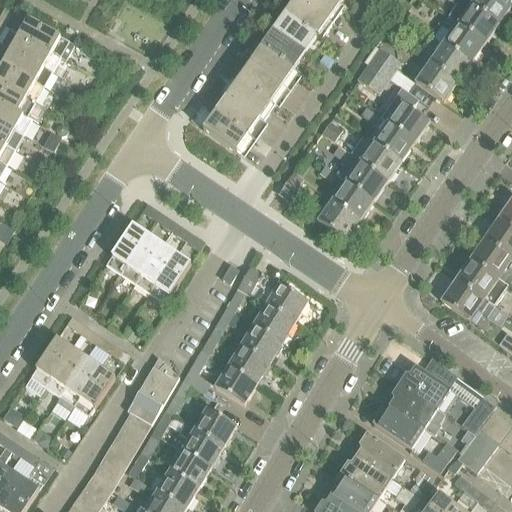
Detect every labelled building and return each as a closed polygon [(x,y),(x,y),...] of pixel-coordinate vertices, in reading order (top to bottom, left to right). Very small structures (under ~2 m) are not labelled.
[(329,0),(296,0),(296,1),(332,26),(344,10),(329,0)] [(329,0),(344,10),(350,0),(329,0)] [(445,0),(456,7),(447,20),(485,46),(499,27),(461,1),(459,0),(445,0)] [(461,0),(461,1),(499,27),(511,8),(511,6),(502,0),(461,0)] [(296,1),(284,17),(321,43),(332,26),(296,1)] [(396,8),(393,11),(397,14),(401,17),(405,20),(413,9),(401,1),(400,1),(396,8)] [(4,10),(0,18),(0,28),(4,30),(12,15),(4,10)] [(284,17),(273,33),(309,59),(321,43),(284,17)] [(405,20),(401,17),(391,31),(402,38),(411,24),(405,20)] [(451,36),(443,47),(471,66),(485,46),(447,20),(441,29),(451,36)] [(27,23),(18,39),(60,62),(65,65),(74,49),(27,23)] [(273,33),(261,50),(297,76),(309,59),(273,33)] [(18,39),(10,53),(52,76),(60,62),(18,39)] [(443,47),(429,66),(457,86),(471,66),(443,47)] [(261,50),(250,66),(286,92),(297,76),(261,50)] [(10,53),(2,68),(43,92),(52,76),(10,53)] [(380,53),(368,69),(388,83),(400,67),(380,53)] [(250,66),(238,83),(275,108),(286,92),(250,66)] [(444,106),(457,86),(429,66),(415,86),(444,106)] [(2,68),(0,71),(0,87),(35,107),(43,92),(2,68)] [(378,98),(388,83),(368,69),(358,84),(378,98)] [(238,83),(227,99),(263,124),(275,108),(238,83)] [(0,106),(27,121),(35,107),(0,87),(0,106)] [(227,99),(215,116),(251,141),(263,124),(227,99)] [(31,124),(27,121),(0,106),(0,125),(23,138),(31,124)] [(401,106),(386,127),(415,146),(429,126),(401,106)] [(378,120),(366,112),(361,119),(373,127),(378,120)] [(239,159),(251,141),(215,116),(203,133),(239,159)] [(0,125),(0,144),(15,153),(23,138),(0,125)] [(342,134),(330,126),(321,138),(335,146),(342,134)] [(386,127),(372,147),(401,166),(415,146),(386,127)] [(56,134),(57,139),(61,141),(66,140),(68,135),(66,130),(63,128),(58,130),(56,134)] [(58,150),(62,143),(52,137),(48,144),(58,150)] [(349,160),(358,167),(359,166),(387,186),(401,166),(372,147),(362,140),(349,160)] [(0,144),(0,165),(6,169),(15,153),(0,144)] [(345,166),(349,160),(337,152),(333,158),(345,166)] [(359,166),(358,167),(349,160),(345,167),(336,179),(345,186),(373,205),(387,186),(359,166)] [(319,177),(331,186),(336,179),(324,171),(319,177)] [(289,204),(302,185),(293,178),(279,197),(289,204)] [(345,186),(331,206),(359,226),(373,205),(345,186)] [(511,204),(499,223),(511,232),(511,204)] [(345,246),(359,226),(331,206),(317,226),(345,246)] [(162,218),(159,216),(147,208),(142,216),(157,225),(162,218)] [(177,227),(162,218),(157,225),(171,235),(177,227)] [(511,232),(499,223),(484,244),(511,262),(511,232)] [(171,235),(186,245),(191,237),(177,227),(171,235)] [(106,269),(121,280),(148,240),(132,230),(106,269)] [(205,246),(191,237),(186,245),(200,254),(205,246)] [(121,280),(136,289),(162,249),(148,240),(121,280)] [(511,262),(484,244),(471,263),(499,283),(511,263),(511,262)] [(136,289),(150,299),(176,259),(162,249),(136,289)] [(191,268),(176,259),(150,299),(165,308),(191,268)] [(508,289),(499,283),(471,263),(456,284),(493,309),(492,310),(493,311),(508,289)] [(230,288),(238,274),(230,270),(223,284),(230,288)] [(250,272),(237,293),(245,298),(247,296),(259,303),(265,294),(257,289),(262,280),(250,272)] [(485,320),(492,310),(493,309),(456,284),(442,305),(469,325),(477,314),(485,320)] [(277,289),(265,310),(294,328),(307,307),(277,289)] [(237,293),(225,314),(233,319),(245,298),(237,293)] [(265,310),(252,331),(282,348),(294,328),(265,310)] [(225,314),(213,335),(221,340),(233,319),(225,314)] [(66,329),(81,339),(86,331),(72,321),(66,329)] [(81,339),(96,348),(101,340),(86,331),(81,339)] [(252,331),(240,351),(269,369),(282,348),(252,331)] [(137,338),(129,332),(124,339),(132,344),(137,338)] [(213,335),(201,355),(209,360),(221,340),(213,335)] [(511,358),(511,341),(509,339),(504,345),(502,344),(499,349),(511,358)] [(96,348),(110,358),(115,350),(101,340),(96,348)] [(30,382),(45,392),(72,352),(57,342),(30,382)] [(129,359),(115,350),(110,358),(124,367),(129,359)] [(240,351),(228,371),(257,389),(269,369),(240,351)] [(45,392),(60,402),(86,362),(72,352),(45,392)] [(197,379),(209,360),(201,355),(183,386),(205,399),(211,388),(197,379)] [(210,372),(215,363),(209,360),(204,368),(210,372)] [(127,415),(130,417),(151,430),(179,382),(159,361),(127,415)] [(60,402),(74,411),(101,372),(86,362),(60,402)] [(406,379),(399,389),(437,414),(445,419),(458,400),(450,394),(448,392),(455,382),(456,380),(431,364),(423,376),(415,371),(411,378),(406,379)] [(244,410),(257,389),(228,371),(215,393),(244,410)] [(115,382),(101,372),(74,411),(89,421),(115,382)] [(455,382),(448,392),(450,394),(458,400),(474,412),(461,429),(475,439),(478,434),(493,415),(496,411),(455,382)] [(199,409),(205,399),(183,386),(177,396),(185,401),(199,409)] [(445,419),(437,414),(399,389),(392,400),(394,403),(390,410),(424,433),(435,440),(442,429),(440,428),(445,419)] [(173,421),(185,401),(177,396),(165,416),(173,421)] [(411,453),(424,433),(390,410),(385,417),(380,417),(373,428),(411,453)] [(11,411),(3,422),(18,433),(23,425),(26,421),(11,411)] [(186,429),(194,434),(223,452),(236,430),(204,411),(198,420),(193,417),(186,429)] [(493,415),(478,434),(488,442),(503,422),(493,415)] [(165,416),(153,437),(161,442),(173,421),(165,416)] [(130,417),(124,428),(145,440),(151,430),(130,417)] [(511,430),(511,428),(503,422),(488,442),(498,449),(511,430)] [(124,428),(118,439),(138,451),(145,440),(124,428)] [(511,430),(498,449),(509,457),(511,452),(511,430)] [(194,434),(182,454),(211,472),(223,452),(194,434)] [(475,439),(474,439),(471,443),(491,458),(498,449),(488,442),(478,434),(475,439)] [(47,452),(54,442),(44,435),(44,436),(37,445),(47,452)] [(471,443),(474,439),(467,435),(465,438),(460,444),(467,449),(471,443)] [(0,436),(0,449),(5,453),(11,444),(0,436)] [(153,437),(141,457),(149,462),(161,442),(153,437)] [(361,453),(357,460),(392,483),(405,463),(367,438),(360,449),(361,453)] [(118,439),(112,449),(133,461),(138,451),(118,439)] [(467,449),(464,454),(484,469),(491,458),(471,443),(467,449)] [(11,444),(5,453),(12,457),(20,462),(26,453),(11,444)] [(423,467),(440,478),(446,467),(457,454),(446,447),(436,460),(430,457),(423,467)] [(112,449),(107,458),(127,471),(133,461),(112,449)] [(67,463),(72,456),(68,453),(65,450),(59,457),(64,461),(67,463)] [(5,453),(0,460),(0,491),(11,476),(2,470),(12,457),(5,453)] [(26,453),(20,462),(34,471),(39,462),(26,453)] [(182,454),(169,474),(199,492),(211,472),(182,454)] [(456,463),(462,468),(476,478),(484,469),(464,454),(456,463)] [(128,479),(134,483),(135,482),(136,483),(137,483),(149,462),(141,457),(128,479)] [(102,466),(100,469),(120,482),(127,471),(107,458),(102,466)] [(348,468),(341,478),(379,503),(392,483),(357,460),(352,468),(348,468)] [(34,471),(25,485),(7,511),(28,511),(40,495),(49,481),(54,472),(39,462),(34,471)] [(448,474),(453,479),(455,477),(462,468),(456,463),(448,474)] [(100,469),(93,479),(113,493),(115,490),(120,482),(100,469)] [(169,474),(157,495),(183,511),(186,511),(199,492),(169,474)] [(410,495),(420,501),(432,483),(419,474),(414,481),(417,483),(410,495)] [(0,491),(0,511),(7,511),(25,485),(11,476),(0,491)] [(450,484),(463,494),(469,487),(455,477),(453,479),(450,484)] [(336,492),(331,499),(350,511),(372,511),(379,503),(341,478),(334,489),(336,492)] [(93,479),(86,489),(106,503),(113,493),(93,479)] [(147,489),(137,483),(136,483),(135,482),(134,483),(130,490),(142,498),(147,489)] [(463,494),(477,505),(483,497),(469,487),(463,494)] [(86,489),(80,498),(98,511),(99,511),(106,503),(86,489)] [(412,511),(420,501),(410,495),(403,491),(396,501),(412,511)] [(183,511),(157,495),(146,511),(183,511)] [(427,511),(449,511),(453,508),(439,497),(427,511)] [(477,505),(486,511),(493,511),(496,508),(483,497),(477,505)] [(98,511),(80,498),(73,508),(78,511),(98,511)] [(132,511),(134,509),(117,499),(112,508),(117,511),(132,511)] [(322,506),(318,511),(350,511),(331,499),(327,506),(322,506)]
